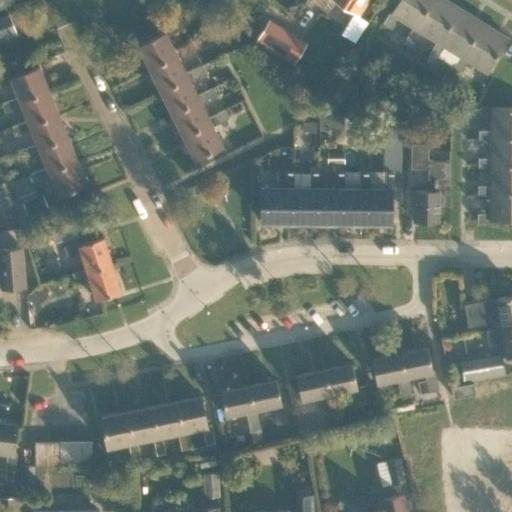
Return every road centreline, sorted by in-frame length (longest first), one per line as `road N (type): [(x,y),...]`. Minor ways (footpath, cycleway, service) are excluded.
road 1 (residential): [(152,326),(187,357),(421,308),(425,256)]
road 2 (residential): [(198,293),(76,53)]
road 3 (residential): [(198,293),(287,257),(425,256)]
road 4 (residential): [(0,355),(93,345),(152,326)]
